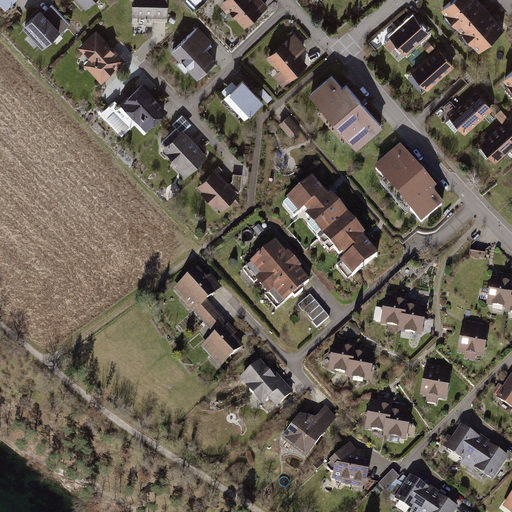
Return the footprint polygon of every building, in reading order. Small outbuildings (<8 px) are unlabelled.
[(0,0),(0,4),(5,10),(17,0),(0,0)] [(77,0),(88,12),(100,0),(77,0)] [(131,0),(132,17),(170,17),(170,1),(168,0),(131,0)] [(269,9),(260,0),(224,0),(219,5),(234,21),(236,19),(246,30),(269,9)] [(506,29),(479,0),(453,0),(441,11),(480,53),(506,29)] [(41,11),(23,27),(45,51),(72,26),(53,5),(44,13),(41,11)] [(432,36),(414,17),(390,38),(408,58),(432,36)] [(199,28),(171,54),(197,82),(217,63),(206,50),(213,44),(199,28)] [(126,63),(97,31),(79,48),(89,59),(84,64),(103,85),(126,63)] [(308,48),(294,34),(267,58),(279,71),(273,77),(282,87),(308,64),(299,56),(308,48)] [(455,68),(439,50),(412,74),(428,92),(455,68)] [(343,87),(332,74),(309,94),(358,151),(385,128),(346,84),(343,87)] [(265,103),(243,80),(224,99),(245,121),(265,103)] [(168,113),(142,85),(121,105),(148,132),(168,113)] [(494,111),(478,92),(450,117),(466,135),(494,111)] [(302,129),(290,116),(280,125),(292,138),(302,129)] [(511,150),(511,125),(508,120),(480,145),(497,164),(511,150)] [(209,156),(183,129),(163,148),(189,176),(209,156)] [(401,149),(375,170),(421,225),(444,206),(435,195),(438,193),(401,149)] [(217,169),(197,187),(220,212),(240,194),(217,169)] [(326,193),(313,178),(286,202),(300,216),(302,215),(343,260),(339,265),(352,279),(377,256),(366,243),(370,240),(366,236),(326,193)] [(311,281),(276,243),(247,270),(282,308),(311,281)] [(209,278),(198,267),(174,290),(216,335),(204,346),(224,366),(245,347),(236,337),(240,333),(235,328),(211,302),(218,295),(225,288),(213,274),(209,278)] [(497,277),(490,276),(487,307),(508,309),(508,313),(511,313),(511,273),(507,273),(497,272),(497,277)] [(394,295),(387,294),(383,325),(401,328),(400,332),(423,335),(427,303),(419,302),(411,301),(412,294),(403,293),(394,292),(394,295)] [(331,318),(312,295),(300,306),(319,328),(331,318)] [(483,324),(463,321),(459,352),(466,353),(465,359),(484,362),(489,331),(482,330),(483,324)] [(340,343),(334,342),(330,372),(349,374),(348,380),(370,382),(375,349),(367,348),(358,347),(359,340),(351,339),(341,338),(340,343)] [(272,373),(261,361),(240,380),(263,406),(269,400),(278,410),(296,394),(275,370),(272,373)] [(434,369),(426,368),(421,396),(427,397),(426,402),(438,404),(439,399),(448,401),(453,373),(447,372),(447,368),(435,366),(434,369)] [(511,375),(495,399),(511,410),(511,413),(511,414),(511,375)] [(379,401),(370,400),(366,430),(386,432),(385,438),(407,441),(411,405),(404,404),(395,403),(396,399),(387,398),(379,397),(379,401)] [(301,417),(282,439),(307,460),(337,419),(325,409),(316,420),(301,417)] [(461,427),(447,449),(462,459),(459,463),(476,473),(478,470),(495,481),(510,458),(495,449),(476,437),(461,427)] [(367,453),(351,444),(328,463),(335,469),(334,481),(367,487),(370,465),(366,465),(367,453)] [(392,486),(400,492),(406,483),(400,478),(402,475),(393,468),(380,486),(388,491),(392,486)] [(425,486),(411,477),(395,502),(411,511),(456,511),(459,508),(444,498),(425,486)]
